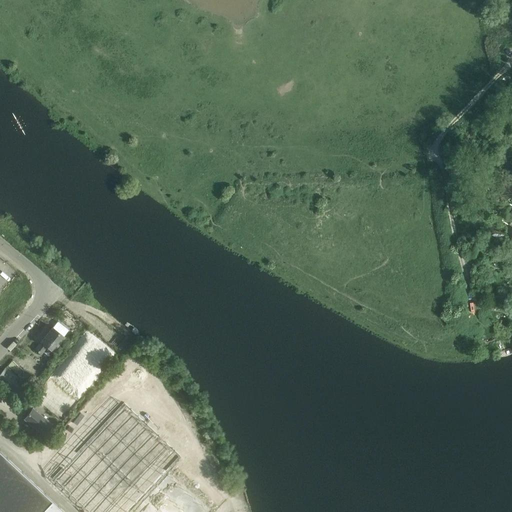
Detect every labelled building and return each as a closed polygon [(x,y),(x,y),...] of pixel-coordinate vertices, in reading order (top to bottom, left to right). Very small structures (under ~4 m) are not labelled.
[(41,341),(35,349),(41,354),(47,346),(52,350),(64,336),(64,335),(68,329),(58,321),(53,327),(53,326),(52,327),(41,341)] [(6,368),(1,374),(0,374),(0,381),(19,396),(28,385),(6,368)] [(124,401),(53,477),(89,511),(125,511),(165,470),(180,454),(124,401)] [(24,418),(44,434),(52,424),(32,408),(24,418)] [(64,511),(0,451),(0,511),(64,511)] [(178,479),(188,488),(196,479),(177,461),(172,465),(182,474),(178,479)] [(165,470),(125,511),(208,511),(209,511),(165,470)]
